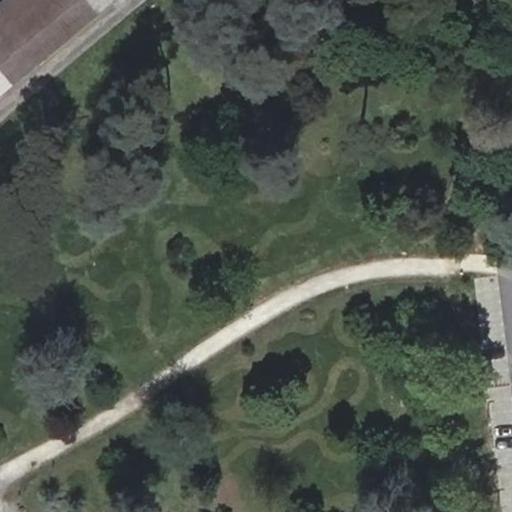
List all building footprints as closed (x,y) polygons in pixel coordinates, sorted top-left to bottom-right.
[(7,0),(5,0),(0,4),(0,35),(31,72),(53,54),(7,0)] [(43,0),(7,0),(53,54),(74,36),(43,0)] [(108,0),(43,0),(74,36),(113,5),(108,0)] [(0,35),(0,78),(10,90),(31,72),(0,35)] [(0,78),(0,98),(10,90),(0,78)]
